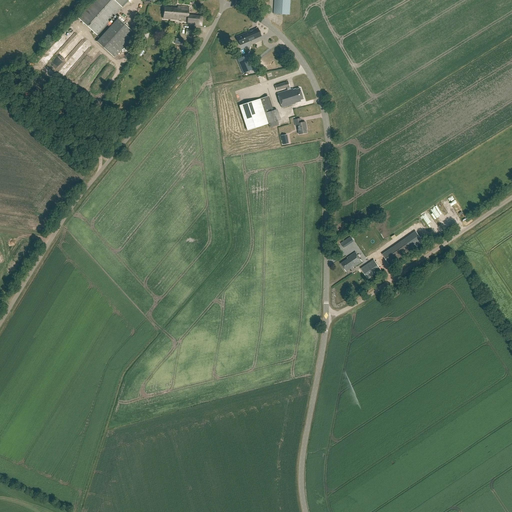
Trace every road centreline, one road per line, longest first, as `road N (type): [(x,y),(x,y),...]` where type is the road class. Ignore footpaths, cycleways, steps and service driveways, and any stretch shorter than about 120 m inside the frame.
road 1 (unclassified): [(0,324),(56,229),(200,49),(228,0)]
road 2 (tertiary): [(325,316),(323,108),(293,49),(228,0)]
road 3 (unclassified): [(325,316),(365,298),(511,198)]
road 4 (tertiary): [(306,511),(304,461),(325,316)]
